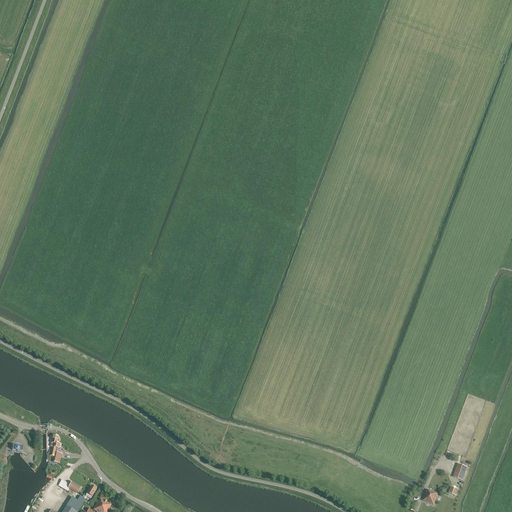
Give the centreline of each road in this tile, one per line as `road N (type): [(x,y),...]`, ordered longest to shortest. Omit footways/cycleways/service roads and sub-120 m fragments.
road 1 (unclassified): [(345,511),(315,495),(210,468),(141,413),(0,340)]
road 2 (tertiary): [(155,511),(110,483),(69,434),(0,415)]
road 3 (unclassified): [(0,118),(44,0)]
